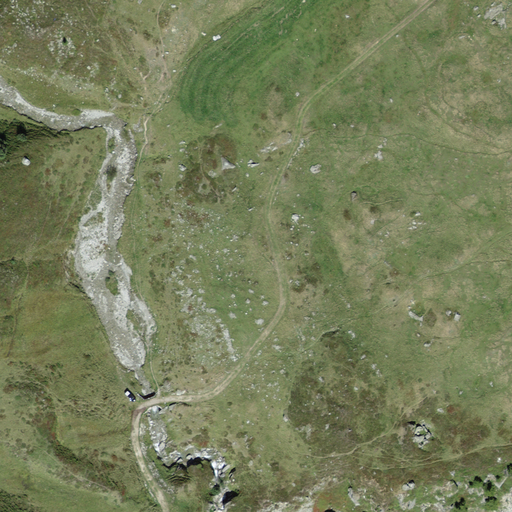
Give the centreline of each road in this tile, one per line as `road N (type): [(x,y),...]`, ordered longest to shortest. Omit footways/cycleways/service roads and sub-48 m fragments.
road 1 (track): [(245,359),(282,308),(286,288),(268,199),(305,106),(429,0)]
road 2 (track): [(168,511),(144,475),(135,439),(135,412),(162,398)]
